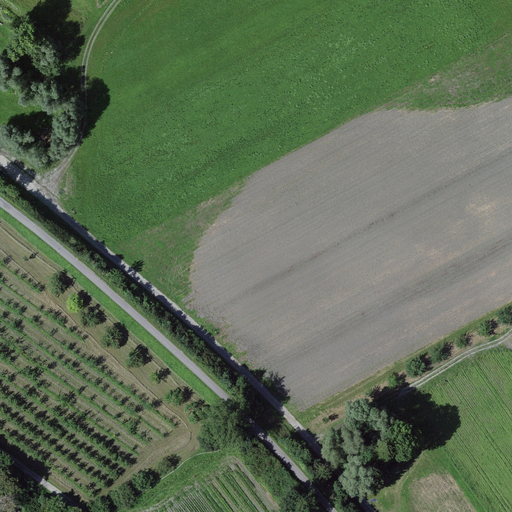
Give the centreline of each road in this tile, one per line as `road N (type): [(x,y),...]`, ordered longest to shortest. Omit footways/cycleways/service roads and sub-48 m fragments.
road 1 (track): [(35,185),(209,337),(376,511)]
road 2 (track): [(35,185),(80,122),(77,44),(113,0)]
